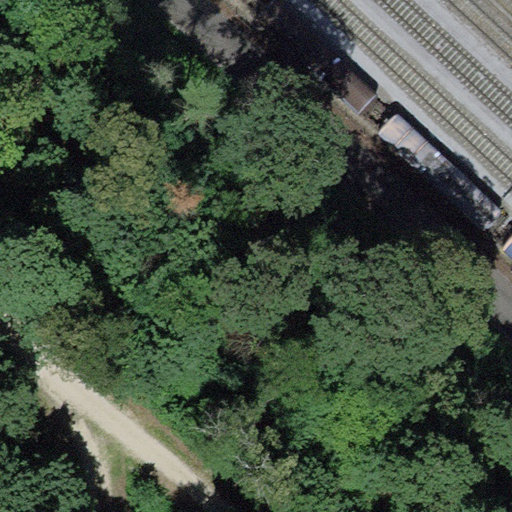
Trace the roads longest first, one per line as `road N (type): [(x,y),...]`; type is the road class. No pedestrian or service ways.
road 1 (track): [(511,317),(154,0)]
road 2 (track): [(46,370),(190,394),(370,511)]
road 3 (track): [(201,511),(46,370)]
road 4 (track): [(99,511),(46,370)]
